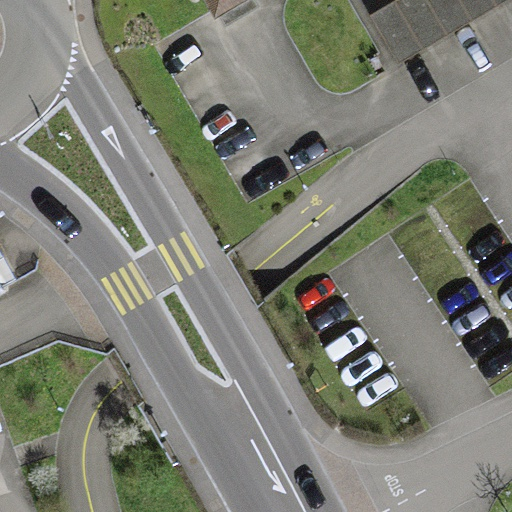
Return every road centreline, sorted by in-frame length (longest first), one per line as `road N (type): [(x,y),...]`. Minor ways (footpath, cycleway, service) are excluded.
road 1 (primary): [(24,90),(177,307)]
road 2 (primary): [(284,511),(177,307)]
